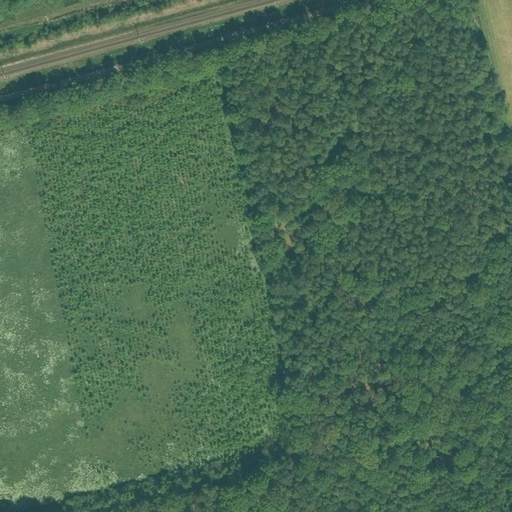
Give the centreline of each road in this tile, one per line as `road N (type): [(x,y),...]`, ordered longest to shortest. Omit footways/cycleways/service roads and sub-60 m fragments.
road 1 (track): [(362,0),(0,103)]
road 2 (track): [(130,0),(0,35)]
